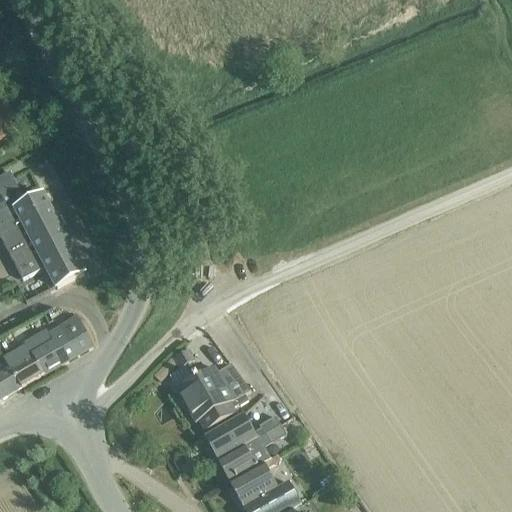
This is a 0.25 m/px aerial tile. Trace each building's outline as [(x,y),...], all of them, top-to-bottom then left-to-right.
[(55,286),(57,290),(84,276),(43,198),(27,206),(11,176),(0,181),(0,239),(23,283),(46,271),(54,286),(55,286)] [(7,356),(9,359),(15,369),(11,371),(23,391),(45,379),(44,378),(65,366),(93,350),(75,319),(46,336),(44,333),(7,356)] [(175,361),(181,372),(195,364),(189,353),(175,361)] [(0,377),(11,371),(15,369),(9,359),(4,362),(6,365),(0,368),(0,377)] [(177,393),(196,426),(200,424),(205,435),(236,418),(231,407),(251,394),(232,367),(218,376),(215,371),(194,383),(177,393)] [(11,371),(0,377),(0,404),(22,391),(22,392),(23,391),(11,371)] [(205,441),(218,464),(259,441),(266,437),(280,428),(276,420),(260,430),(261,432),(255,436),(244,418),(205,441)] [(286,438),(280,428),(266,437),(272,447),(286,438)] [(230,486),(263,467),(271,463),(259,441),(218,464),(230,486)] [(230,486),(245,511),(294,511),(312,502),(299,480),(277,492),(266,472),(281,464),(278,459),(271,463),(263,467),(230,486)]
